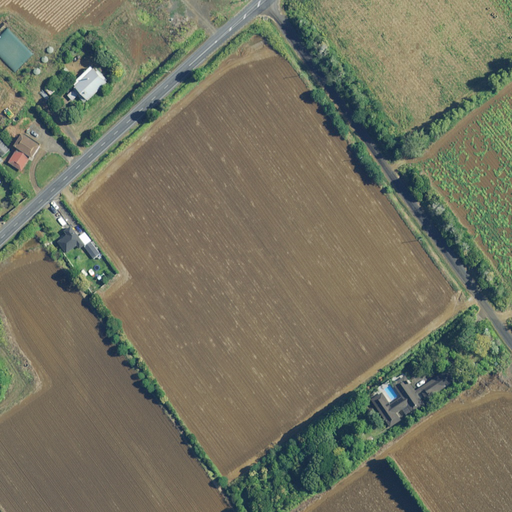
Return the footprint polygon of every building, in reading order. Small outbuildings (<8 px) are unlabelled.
[(107,79),(96,68),(94,69),(90,65),(82,73),(76,80),(72,82),(75,85),(74,86),(75,87),(73,88),(67,94),(68,95),(71,98),(72,100),(77,95),(84,102),(86,99),(87,100),(106,82),(105,81),(107,79)] [(50,94),(58,87),(54,82),(45,89),(50,94)] [(39,144),(23,133),(21,132),(13,144),(15,145),(17,147),(8,159),(8,161),(21,169),(30,155),(31,156),(40,144),(39,144)] [(10,150),(0,138),(0,153),(2,156),(10,150)] [(79,235),(75,229),(70,224),(64,229),(66,233),(57,240),(66,252),(77,244),(79,247),(81,246),(82,247),(84,246),(88,250),(91,254),(93,257),(100,252),(90,240),(91,239),(85,231),(79,235)] [(455,379),(451,373),(448,368),(434,377),(416,389),(406,374),(405,375),(393,383),(401,395),(390,403),(382,391),(373,397),(371,398),(388,424),(390,426),(401,418),(400,417),(411,410),(412,412),(425,404),(418,393),(421,391),(426,398),(455,379)] [(0,388),(2,392),(11,384),(2,375),(0,376),(0,388)]
